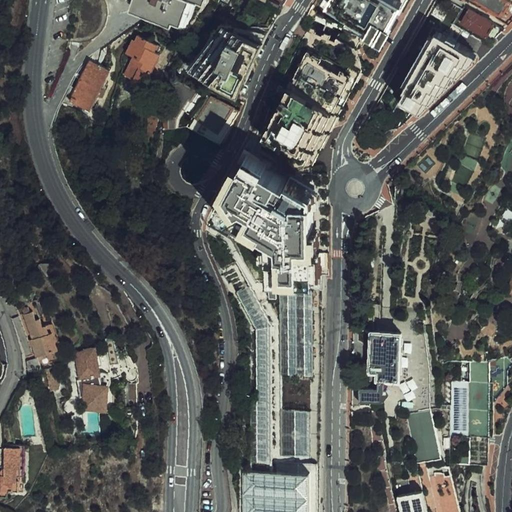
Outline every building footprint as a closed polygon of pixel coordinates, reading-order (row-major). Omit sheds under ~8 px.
[(80,0),(80,14),(74,41),(83,41),(86,40),(89,39),(93,37),(96,35),(98,32),(100,30),(102,27),(104,23),(105,20),(106,17),(106,13),(106,10),(106,6),(103,0),(80,0)] [(135,0),(134,4),(173,18),(175,11),(189,16),(195,0),(135,0)] [(402,14),(378,0),(318,0),(311,13),(380,53),(402,14)] [(413,0),(395,0),(409,8),(413,0)] [(511,4),(505,0),(474,0),(473,2),(510,25),(511,22),(511,4)] [(469,7),(459,23),(483,36),(488,35),(495,38),(504,30),(495,24),(494,22),(469,7)] [(233,99),(268,22),(221,17),(179,69),(233,99)] [(127,36),(125,36),(118,51),(123,53),(115,72),(124,76),(122,81),(139,88),(147,70),(143,68),(151,50),(147,48),(150,42),(129,31),(127,36)] [(311,51),(294,87),(267,149),(308,170),(336,106),(355,68),(346,49),(318,37),(311,51)] [(472,59),(443,39),(408,100),(419,112),(472,59)] [(88,62),(68,102),(90,113),(108,71),(88,62)] [(169,110),(157,110),(156,127),(182,126),(198,95),(178,84),(171,96),(169,110)] [(146,119),(150,119),(150,110),(151,100),(151,97),(139,97),(137,130),(142,130),(143,124),(146,124),(146,119)] [(240,113),(210,97),(195,120),(223,138),(240,113)] [(467,155),(460,170),(471,175),(478,160),(467,155)] [(323,183),(260,178),(237,157),(209,217),(267,250),(267,281),(323,281),(323,183)] [(271,327),(247,287),(237,292),(257,330),(257,403),(252,403),(250,463),(269,463),(271,327)] [(314,290),(279,290),(280,374),(313,374),(314,290)] [(22,357),(24,356),(43,349),(36,330),(33,331),(30,323),(26,325),(23,317),(19,318),(16,310),(14,311),(12,306),(6,308),(18,339),(15,340),(22,357)] [(37,320),(30,323),(33,331),(36,330),(43,349),(24,356),(28,365),(47,357),(44,351),(49,349),(37,320)] [(399,333),(369,331),(366,373),(376,374),(376,381),(383,382),(398,382),(399,333)] [(72,377),(91,373),(90,368),(85,344),(67,347),(71,367),(72,377)] [(451,382),(448,463),(485,465),(487,442),(487,437),(491,404),(507,385),(507,369),(511,364),(511,363),(507,358),(503,359),(490,363),(470,364),(462,365),(461,382),(451,382)] [(42,363),(33,367),(41,386),(48,383),(48,377),(42,363)] [(100,372),(99,371),(98,370),(95,369),(95,372),(91,373),(92,381),(99,381),(100,380),(101,379),(101,377),(101,375),(101,374),(100,372)] [(92,381),(91,373),(72,377),(70,377),(72,394),(74,394),(75,404),(98,405),(99,381),(92,381)] [(117,398),(128,398),(128,393),(125,376),(118,375),(117,398)] [(383,382),(376,381),(375,389),(358,389),(358,402),(380,403),(386,395),(386,389),(383,389),(383,382)] [(311,410),(276,410),(276,456),(311,456),(311,410)] [(416,463),(439,458),(428,410),(405,415),(416,463)] [(102,434),(79,434),(79,446),(79,458),(81,458),(102,458),(102,434)] [(458,511),(449,468),(418,469),(420,476),(420,480),(423,493),(417,495),(414,495),(412,496),(399,498),(401,511),(458,511)] [(310,511),(310,473),(241,473),(241,511),(310,511)] [(408,478),(412,496),(414,495),(417,495),(423,493),(420,480),(420,476),(413,478),(408,478)]
